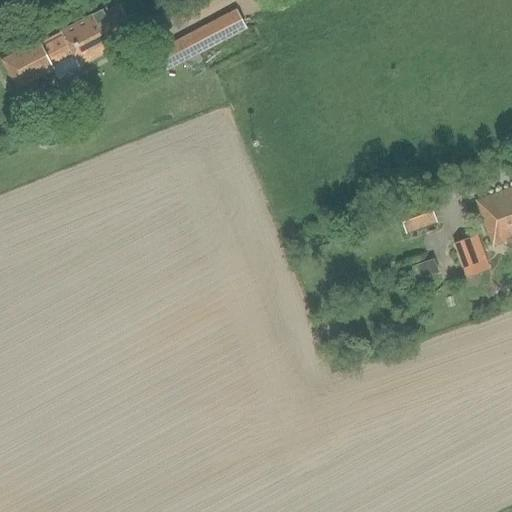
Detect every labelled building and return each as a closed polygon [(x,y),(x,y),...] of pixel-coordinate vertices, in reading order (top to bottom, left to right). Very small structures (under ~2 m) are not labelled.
[(106,9),(59,35),(45,43),(42,44),(37,35),(1,55),(18,88),(53,70),(60,84),(86,71),(84,67),(109,54),(106,47),(134,33),(120,7),(108,13),(106,9)] [(160,72),(239,29),(228,10),(188,31),(149,53),(160,72)] [(511,185),(478,198),(494,243),(511,236),(511,185)] [(407,233),(437,222),(430,201),(400,211),(407,233)] [(479,234),(451,244),(462,274),(490,265),(479,234)] [(386,276),(390,290),(401,287),(397,274),(386,276)]
